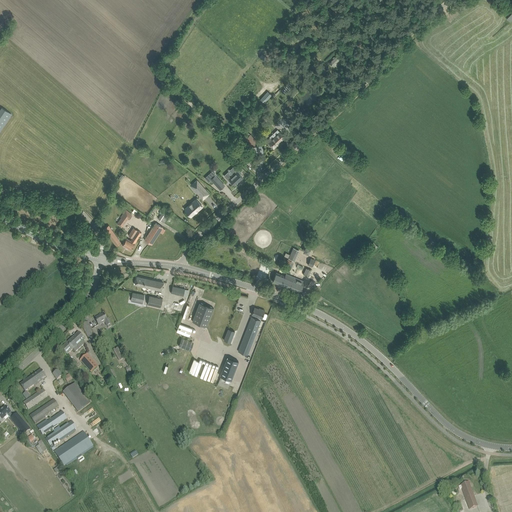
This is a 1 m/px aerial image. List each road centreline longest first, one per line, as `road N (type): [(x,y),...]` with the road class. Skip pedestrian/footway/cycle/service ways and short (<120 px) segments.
road 1 (tertiary): [(210,274),(326,317),(376,352),(453,430),(489,445)]
road 2 (unclassified): [(263,178),(449,0)]
road 3 (tertiary): [(0,387),(84,306),(100,260)]
road 4 (unclassified): [(101,254),(97,231),(77,208),(0,192)]
road 5 (track): [(202,0),(156,67),(188,102)]
road 6 (unclassified): [(180,266),(190,242),(263,178)]
